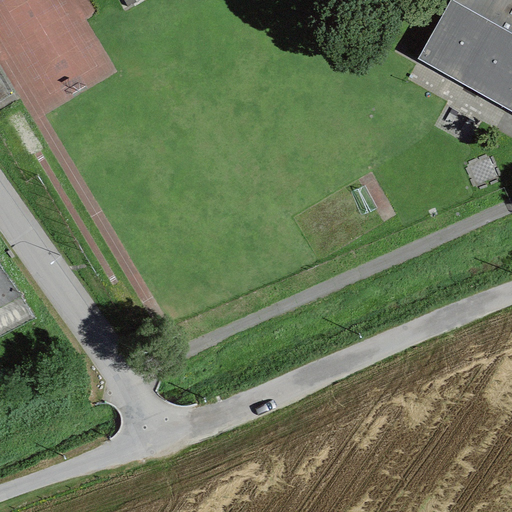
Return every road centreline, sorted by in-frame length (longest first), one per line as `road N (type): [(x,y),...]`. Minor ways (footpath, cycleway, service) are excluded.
road 1 (residential): [(0,211),(152,434)]
road 2 (unclassified): [(0,494),(152,434)]
